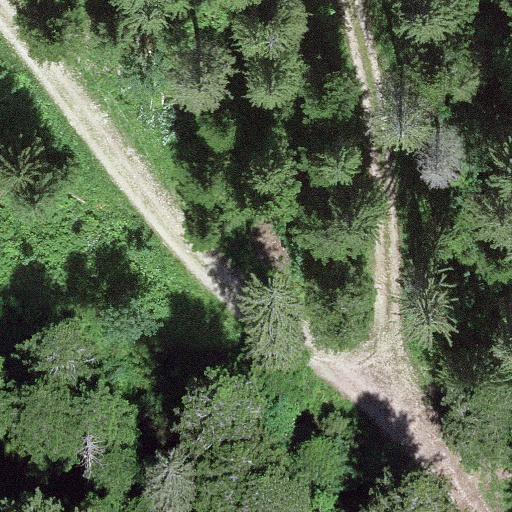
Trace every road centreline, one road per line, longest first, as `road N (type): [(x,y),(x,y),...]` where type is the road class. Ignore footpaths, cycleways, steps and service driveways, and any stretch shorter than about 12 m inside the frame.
road 1 (track): [(462,511),(376,399),(217,278),(0,0)]
road 2 (track): [(395,419),(382,165),(348,0)]
